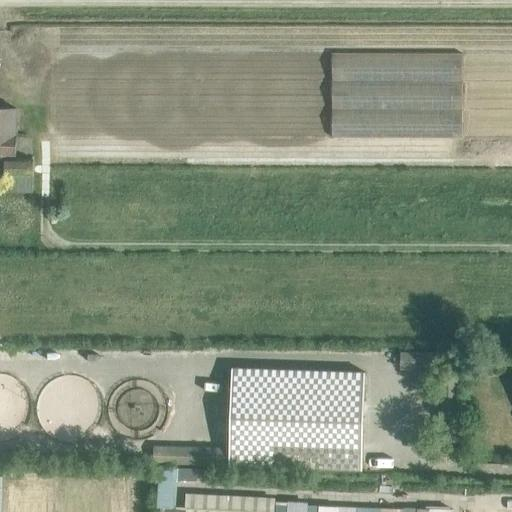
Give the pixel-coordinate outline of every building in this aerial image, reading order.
[(511,51),(467,51),(466,136),(511,136),(511,51)] [(2,154),(16,155),(16,135),(16,108),(0,108),(0,168),(5,169),(4,191),(32,192),(33,159),(1,159),(2,154)] [(0,205),(0,223),(34,225),(35,207),(0,205)] [(362,469),(365,372),(232,368),(229,465),(362,469)] [(205,461),(205,445),(156,446),(156,462),(205,461)] [(177,506),(179,467),(160,467),(159,505),(177,506)] [(274,511),(275,501),(207,498),(186,496),(184,511),(274,511)] [(288,511),(289,502),(276,502),(275,511),(288,511)]
